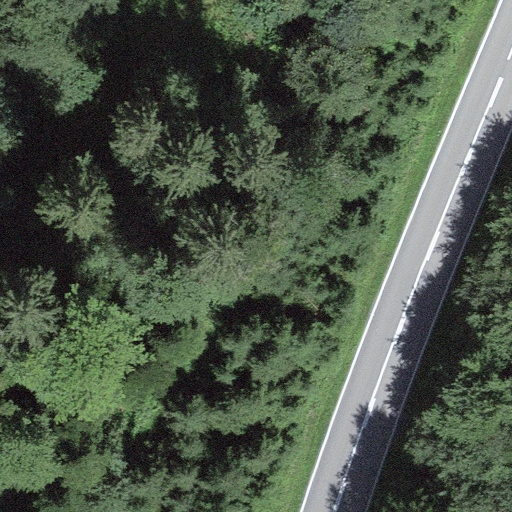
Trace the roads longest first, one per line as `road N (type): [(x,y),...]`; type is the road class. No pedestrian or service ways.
road 1 (secondary): [(333,511),(511,52)]
road 2 (track): [(0,174),(208,0)]
